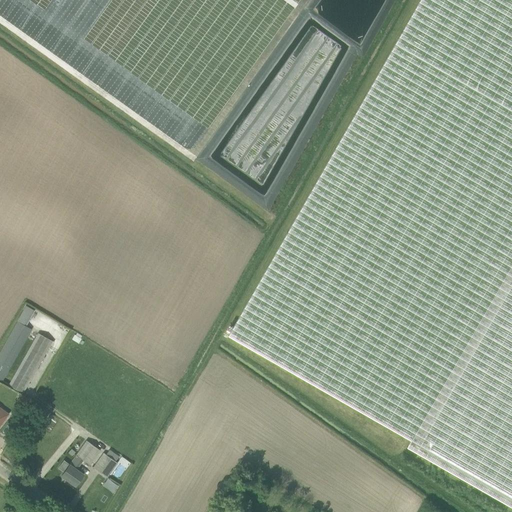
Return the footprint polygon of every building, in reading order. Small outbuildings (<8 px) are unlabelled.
[(0,0),(0,23),(197,144),(218,109),(221,74),(211,90),(188,76),(189,60),(194,60),(151,9),(148,12),(148,0),(0,0)] [(511,0),(420,0),(229,335),(412,440),(408,447),(511,506),(511,0)] [(30,328),(25,325),(16,320),(0,348),(0,380),(1,381),(11,363),(30,328)] [(38,333),(8,385),(22,393),(52,341),(38,333)] [(74,335),(72,339),(78,343),(81,339),(80,338),(81,336),(77,333),(75,335),(74,335)] [(30,399),(20,394),(16,402),(26,407),(30,399)] [(63,461),(58,468),(64,472),(61,475),(75,486),(83,475),(75,469),(77,465),(79,466),(83,460),(89,465),(95,457),(100,450),(86,440),(69,465),(63,461)] [(102,452),(93,467),(107,477),(117,463),(102,452)]
